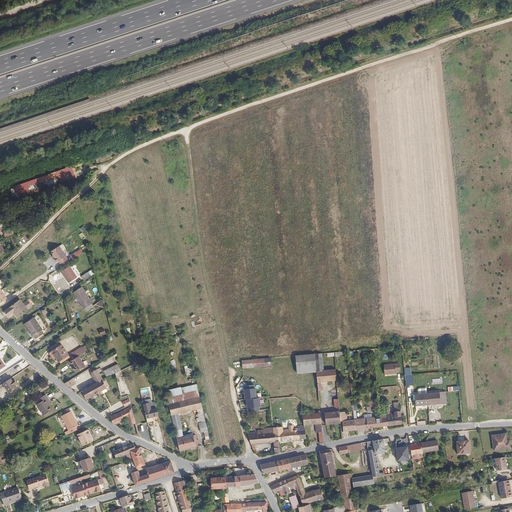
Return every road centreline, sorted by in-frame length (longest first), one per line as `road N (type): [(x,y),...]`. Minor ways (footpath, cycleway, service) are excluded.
road 1 (track): [(511,19),(139,149),(0,271)]
road 2 (track): [(253,463),(202,259),(186,129)]
road 3 (motorway): [(0,87),(265,0)]
road 4 (tertiary): [(253,463),(411,429),(511,425)]
road 5 (tertiary): [(0,332),(120,432),(191,467)]
road 6 (motorway): [(195,0),(0,64)]
road 7 (tertiary): [(191,467),(64,511)]
